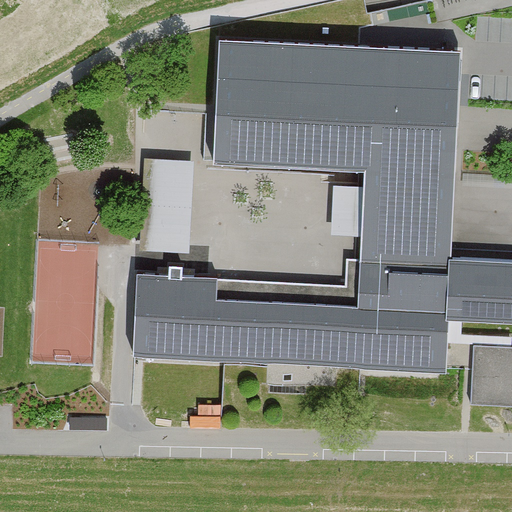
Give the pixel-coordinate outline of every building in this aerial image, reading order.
[(216,103),(213,165),(363,172),(359,256),(347,255),(346,284),(137,274),(133,358),(144,358),(446,373),(449,321),(511,324),(511,262),(451,260),(461,52),(359,47),(219,40),(216,103)] [(77,156),(71,132),(41,140),(46,164),(77,156)] [(194,157),(144,155),(139,247),(190,249),(194,157)] [(511,174),(462,172),(461,182),(511,184),(511,174)] [(511,344),(473,342),(471,402),(511,403),(511,344)]
